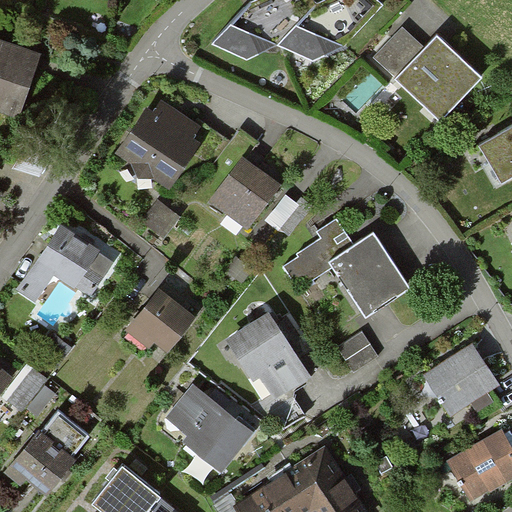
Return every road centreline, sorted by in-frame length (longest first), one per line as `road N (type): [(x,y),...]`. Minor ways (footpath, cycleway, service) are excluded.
road 1 (residential): [(148,47),(344,141),(390,175),(448,238),(511,348)]
road 2 (residential): [(148,47),(0,266)]
